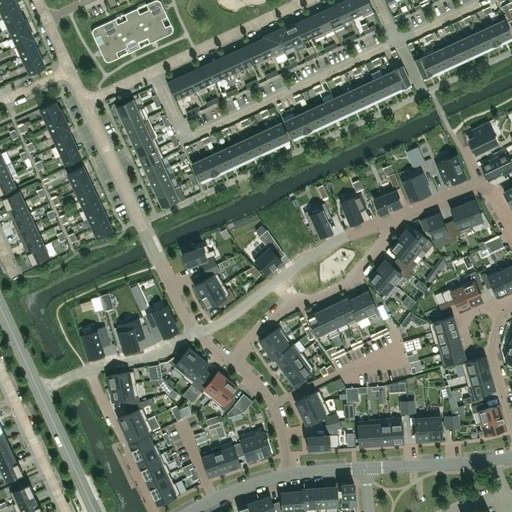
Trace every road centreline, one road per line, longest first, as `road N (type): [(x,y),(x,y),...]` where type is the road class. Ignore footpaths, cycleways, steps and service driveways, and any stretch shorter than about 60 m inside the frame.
road 1 (residential): [(155,71),(185,138),(397,41)]
road 2 (residential): [(86,103),(197,334)]
road 3 (residential): [(197,334),(331,242),(398,215)]
road 4 (residential): [(233,364),(271,316),(350,282),(398,215)]
road 5 (residential): [(155,71),(303,2)]
road 6 (residential): [(0,366),(66,511)]
road 7 (residential): [(511,456),(365,467)]
road 8 (secondary): [(93,511),(38,390)]
road 9 (residential): [(233,364),(271,403),(288,474)]
